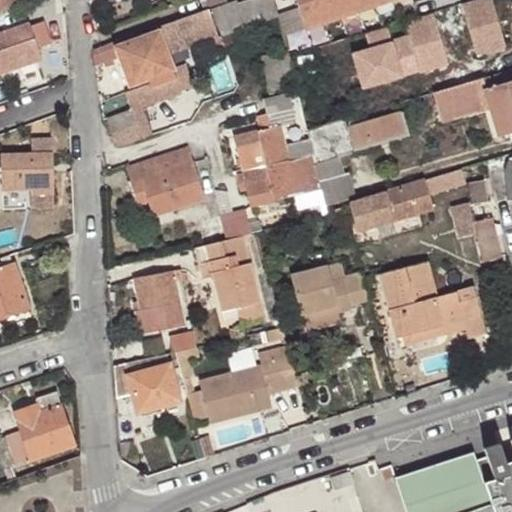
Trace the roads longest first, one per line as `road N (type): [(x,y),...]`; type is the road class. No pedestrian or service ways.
road 1 (unclassified): [(172,511),(215,484),(511,391)]
road 2 (residential): [(80,91),(91,343)]
road 3 (residential): [(91,343),(101,466),(141,511)]
